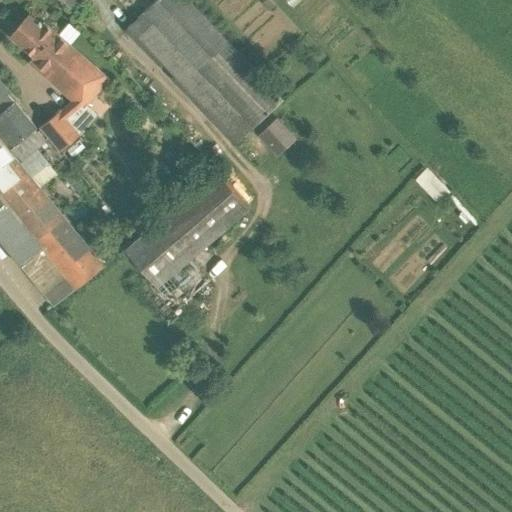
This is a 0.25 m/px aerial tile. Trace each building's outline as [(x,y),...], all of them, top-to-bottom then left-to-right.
[(44,23),(42,24),(30,14),(12,35),(35,54),(29,61),(84,108),(87,105),(109,79),(69,44),(58,35),(44,23)] [(206,33),(186,52),(210,79),(204,84),(227,108),(254,82),(206,33)] [(0,121),(0,132),(22,162),(47,141),(36,129),(37,128),(16,103),(18,101),(8,91),(0,82),(0,118),(2,120),(0,121)] [(81,135),(61,111),(42,127),(62,150),(81,135)] [(278,155),(298,136),(278,115),(258,134),(278,155)] [(105,264),(41,187),(11,151),(0,137),(0,239),(54,306),(105,264)] [(416,177),(438,199),(449,188),(428,166),(416,177)] [(217,171),(194,191),(175,208),(163,218),(127,250),(159,285),(248,208),(217,171)] [(163,218),(175,208),(158,189),(146,198),(163,218)]
